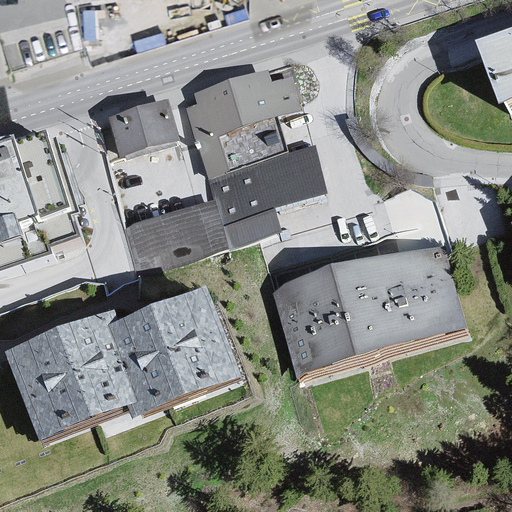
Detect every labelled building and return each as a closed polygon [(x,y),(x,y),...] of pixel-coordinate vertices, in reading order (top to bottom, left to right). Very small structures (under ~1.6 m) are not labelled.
[(511,117),(511,60),(493,69),(511,117)] [(225,232),(330,202),(315,150),(294,76),(189,106),(225,232)] [(174,110),(114,127),(138,211),(198,194),(174,110)] [(0,287),(58,272),(56,266),(89,257),(68,182),(56,145),(0,162),(0,287)] [(451,255),(284,298),(301,376),(476,333),(451,255)] [(245,383),(210,294),(122,328),(112,332),(141,408),(132,412),(137,425),(245,383)] [(118,316),(8,359),(42,446),(132,412),(141,408),(112,332),(122,328),(118,316)]
